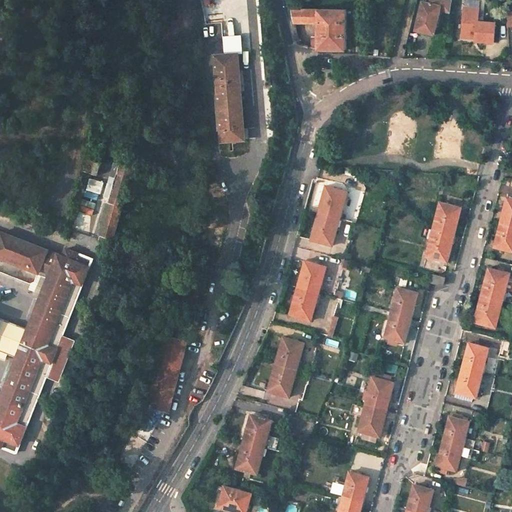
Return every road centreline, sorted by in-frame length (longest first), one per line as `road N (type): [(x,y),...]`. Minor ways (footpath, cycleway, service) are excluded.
road 1 (residential): [(511,85),(458,290),(381,511)]
road 2 (tertiary): [(314,120),(247,337),(153,511)]
road 3 (tertiary): [(314,120),(384,78),(511,81)]
road 4 (unclassified): [(281,0),(314,120)]
